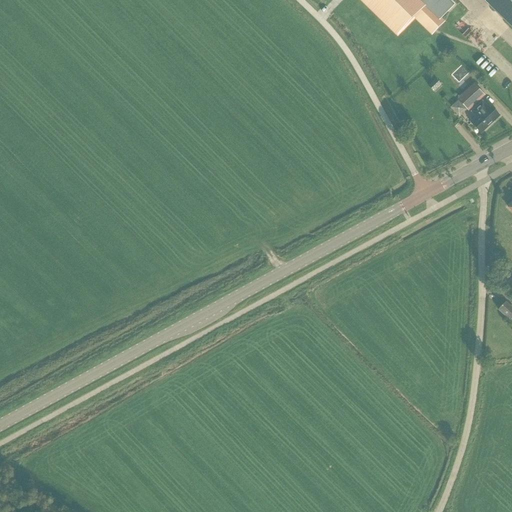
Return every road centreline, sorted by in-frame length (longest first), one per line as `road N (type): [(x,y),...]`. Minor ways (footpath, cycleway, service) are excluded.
road 1 (tertiary): [(0,426),(426,194)]
road 2 (unclassified): [(438,511),(464,435),(478,355),(481,165)]
road 3 (unclassified): [(426,194),(349,54),(299,0)]
